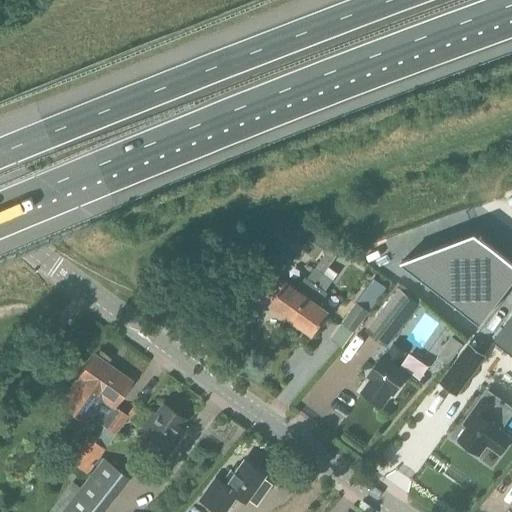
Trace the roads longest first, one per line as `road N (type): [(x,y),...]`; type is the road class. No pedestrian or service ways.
road 1 (motorway): [(0,207),(511,6)]
road 2 (tertiary): [(399,511),(0,227)]
road 3 (motorway): [(394,0),(0,154)]
